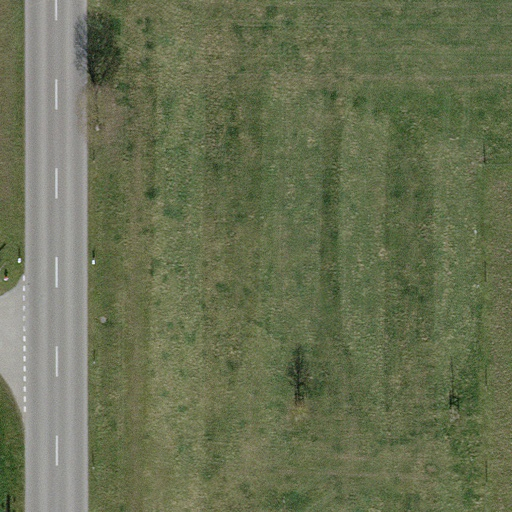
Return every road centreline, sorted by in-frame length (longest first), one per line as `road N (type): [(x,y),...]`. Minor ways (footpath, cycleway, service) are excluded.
road 1 (tertiary): [(60,0),(59,340)]
road 2 (tertiary): [(59,340),(59,511)]
